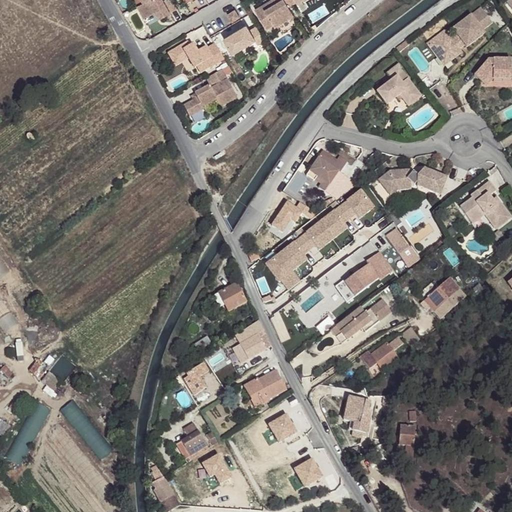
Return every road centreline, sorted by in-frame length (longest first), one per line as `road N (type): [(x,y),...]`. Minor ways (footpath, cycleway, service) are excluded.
road 1 (residential): [(368,511),(300,397),(233,246)]
road 2 (residential): [(191,161),(254,115),(369,0)]
road 3 (residential): [(452,0),(358,71),(312,127)]
road 4 (unknown): [(300,397),(427,315)]
road 5 (residential): [(312,127),(233,246)]
road 6 (residential): [(312,127),(397,149),(443,144)]
road 7 (unknown): [(281,356),(172,430)]
